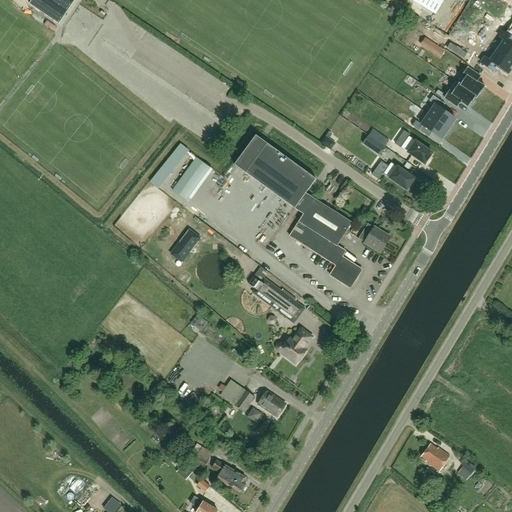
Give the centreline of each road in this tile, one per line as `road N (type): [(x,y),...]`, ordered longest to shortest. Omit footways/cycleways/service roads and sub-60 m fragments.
road 1 (tertiary): [(270,511),(511,110)]
road 2 (unclassified): [(348,511),(511,238)]
road 3 (unknown): [(119,33),(104,44),(105,58),(178,109),(203,119),(241,102)]
